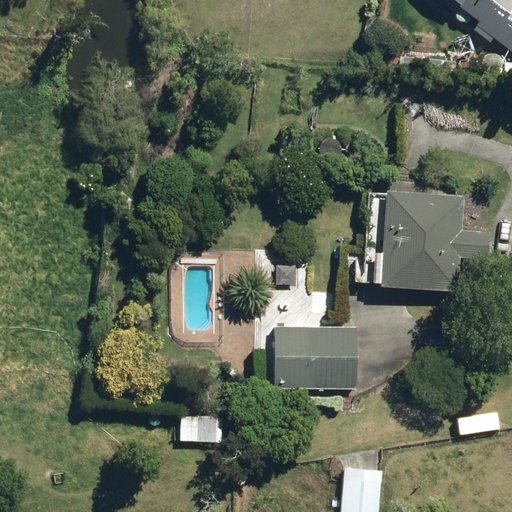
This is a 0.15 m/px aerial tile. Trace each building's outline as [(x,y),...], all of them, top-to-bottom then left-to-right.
[(501,33),(511,43),(511,0),(440,0),(454,13),(463,4),(480,20),(476,25),(494,42),(501,33)] [(358,253),(356,278),(462,284),(463,258),(493,259),(495,219),(468,218),(470,193),(370,188),(367,254),(358,253)] [(298,264),(277,263),(276,285),(297,286),(298,264)] [(359,326),(276,322),(273,385),(356,389),(359,326)] [(316,415),(287,412),(285,432),(314,434),(316,415)] [(225,415),(179,413),(178,441),(223,444),(225,415)] [(382,511),(384,467),(345,465),(342,511),(382,511)]
